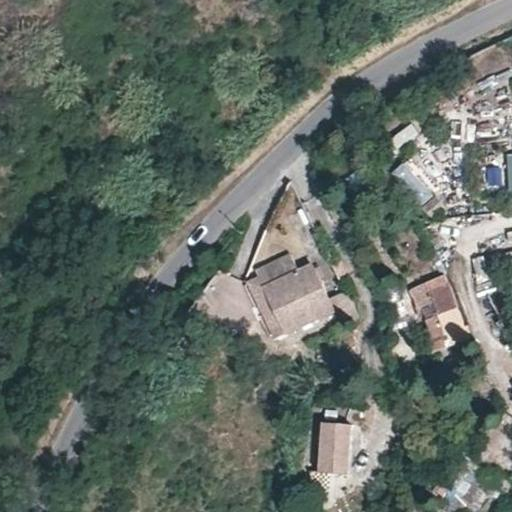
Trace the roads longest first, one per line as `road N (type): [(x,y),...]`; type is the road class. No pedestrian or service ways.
road 1 (residential): [(511,7),(391,62),(254,191),(156,299),(91,397),(34,511)]
road 2 (track): [(370,464),(372,324),(358,274),(312,196)]
